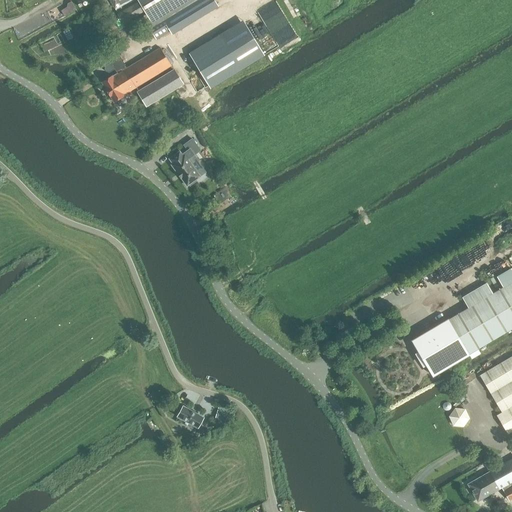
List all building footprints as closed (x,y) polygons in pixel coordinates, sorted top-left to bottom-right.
[(70,0),(70,3),(64,6),(67,12),(79,5),(75,0),(70,0)] [(110,0),(117,11),(125,25),(144,13),(146,13),(149,17),(144,20),(156,39),(170,31),(169,28),(214,0),(213,0),(110,0)] [(278,47),(293,41),(276,1),(261,8),(278,47)] [(290,11),(290,21),(302,20),(302,10),(290,11)] [(265,55),(244,21),(189,54),(210,88),(265,55)] [(124,95),(171,66),(160,48),(127,68),(118,54),(109,60),(111,63),(105,66),(104,69),(105,71),(109,72),(109,73),(114,70),(117,74),(113,77),(112,77),(102,83),(114,102),(124,96),(124,95)] [(147,106),(183,84),(174,70),(138,92),(147,106)] [(188,185),(189,186),(196,181),(195,180),(199,177),(187,160),(192,157),(200,151),(192,140),(184,146),(187,151),(181,155),(179,152),(169,159),(173,164),(171,165),(177,174),(180,178),(186,186),(188,185)] [(448,320),(412,341),(432,375),(468,354),(511,328),(511,269),(510,269),(497,277),(503,288),(502,288),(493,294),(487,283),(486,284),(462,298),(468,308),(448,320)] [(511,356),(480,376),(501,413),(496,416),(507,434),(511,431),(511,356)] [(167,402),(159,406),(162,413),(170,409),(167,402)] [(220,403),(214,420),(225,424),(227,418),(232,420),(235,411),(229,409),(230,406),(220,403)] [(470,417),(470,414),(469,412),(467,408),(465,407),(463,405),(460,404),(458,404),(455,404),(453,404),(450,406),(449,407),(447,409),(445,411),(445,414),(444,416),(444,418),(445,421),(446,423),(448,426),(449,427),(452,429),(454,429),(457,430),(459,430),(462,429),(466,426),(467,425),(469,422),(470,419),(470,417)] [(199,424),(203,417),(183,406),(177,417),(197,428),(199,424)] [(509,500),(511,498),(511,459),(468,485),(477,502),(502,488),(509,500)]
